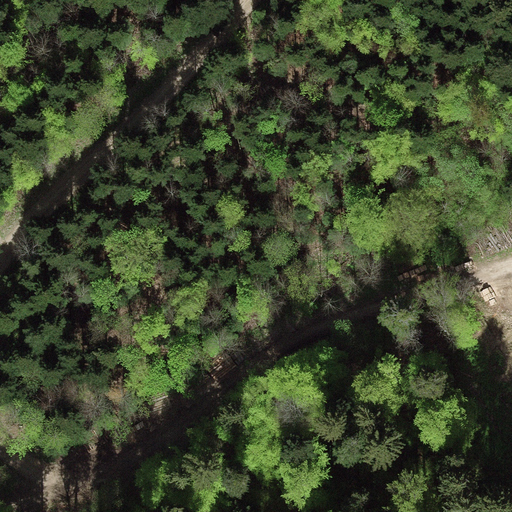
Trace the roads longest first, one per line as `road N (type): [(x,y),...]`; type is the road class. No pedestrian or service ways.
road 1 (track): [(511,263),(304,329),(178,434),(0,510)]
road 2 (track): [(0,261),(118,129),(256,0)]
